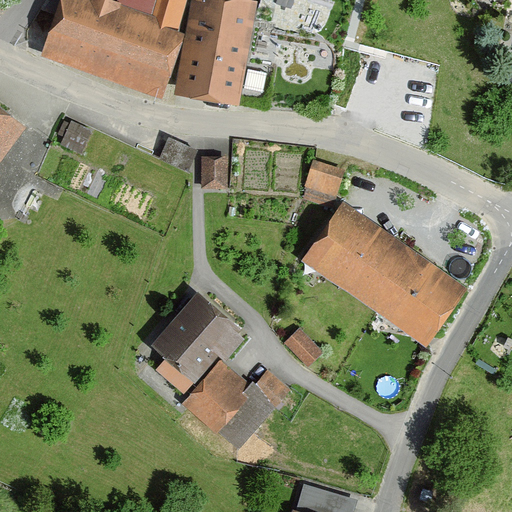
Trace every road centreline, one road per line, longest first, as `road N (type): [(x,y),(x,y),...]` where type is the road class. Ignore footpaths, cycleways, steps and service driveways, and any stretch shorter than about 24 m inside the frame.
road 1 (residential): [(0,53),(158,117),(365,142),(511,211)]
road 2 (residential): [(387,511),(441,364),(511,245)]
